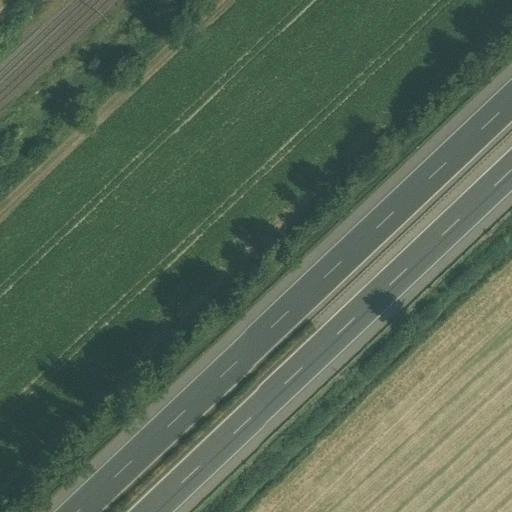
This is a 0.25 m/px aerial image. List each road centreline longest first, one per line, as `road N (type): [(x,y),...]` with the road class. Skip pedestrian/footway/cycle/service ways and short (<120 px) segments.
road 1 (motorway): [(511,93),(65,511)]
road 2 (motorway): [(137,511),(511,160)]
road 3 (track): [(0,203),(214,0)]
